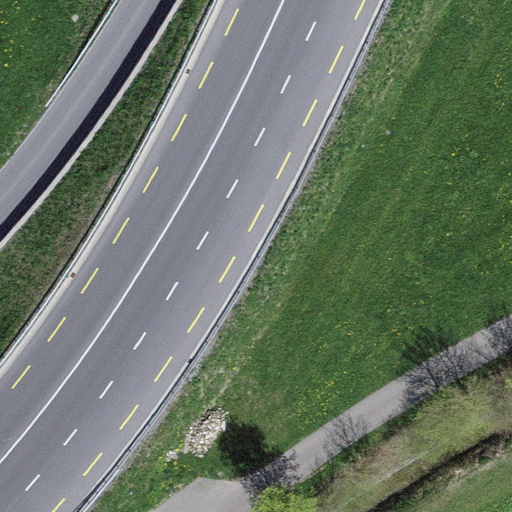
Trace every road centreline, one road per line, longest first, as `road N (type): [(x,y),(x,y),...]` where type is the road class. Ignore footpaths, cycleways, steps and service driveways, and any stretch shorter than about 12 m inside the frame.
road 1 (secondary): [(99,338),(214,153),(286,0)]
road 2 (secondary): [(145,0),(120,47),(0,211)]
road 3 (secondary): [(35,511),(99,431),(99,338)]
road 4 (secondary): [(0,465),(99,338)]
